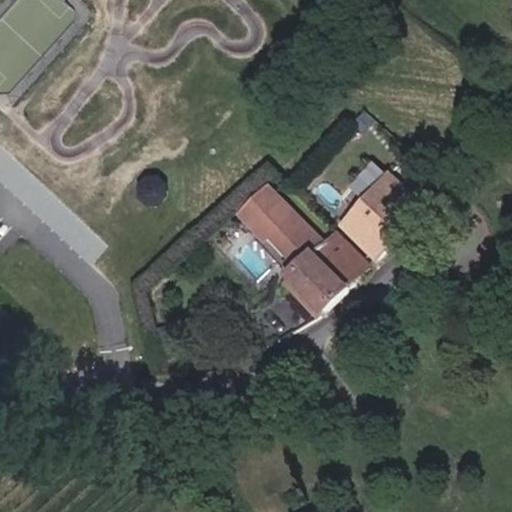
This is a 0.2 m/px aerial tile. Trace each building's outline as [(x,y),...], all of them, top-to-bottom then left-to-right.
[(405,205),(414,196),(392,172),(383,179),(379,175),(355,196),(363,204),(386,184),(405,205)] [(256,233),(261,229),(284,207),(267,188),(239,215),(256,233)] [(363,204),(355,196),(329,219),(378,273),(397,240),(363,204)] [(278,284),(309,320),(317,315),(344,292),(337,285),(360,267),(331,236),(320,246),(284,207),(261,229),(297,268),(278,284)] [(344,292),(354,284),(364,271),(360,267),(337,285),(344,292)]
